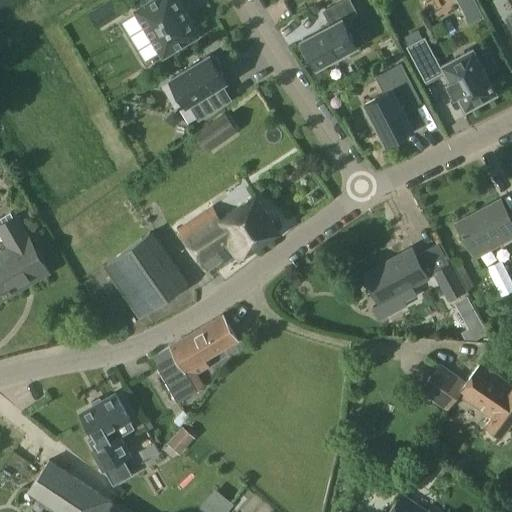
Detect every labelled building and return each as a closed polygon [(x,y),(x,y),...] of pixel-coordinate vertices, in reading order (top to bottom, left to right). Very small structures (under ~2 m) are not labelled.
[(123,13),(115,0),(108,0),(88,13),(98,29),(123,13)] [(177,0),(149,0),(134,9),(163,57),(199,35),(177,0)] [(349,0),(342,0),(325,9),(333,23),(302,40),(304,43),(300,45),(307,58),(311,56),(316,66),(329,59),(331,63),(345,56),(343,52),(356,45),(343,20),(356,12),(349,0)] [(457,0),(470,24),(484,16),(475,0),(457,0)] [(424,36),(406,46),(425,81),(444,71),(446,70),(451,80),(449,81),(455,93),(458,92),(466,107),(474,103),(476,105),(488,99),(487,96),(495,91),(491,84),(494,83),(492,79),(489,81),(486,73),(497,67),(489,52),(477,58),(472,48),(443,64),(440,66),(424,36)] [(212,56),(210,54),(170,79),(186,104),(189,102),(199,118),(230,99),(221,83),(226,80),(219,69),(223,67),(215,54),(212,56)] [(401,63),(376,76),(385,93),(365,104),(385,143),(389,141),(390,144),(411,133),(410,130),(414,128),(404,110),(421,101),(401,63)] [(224,117),(196,142),(206,154),(234,128),(224,117)] [(178,229),(206,270),(221,260),(223,262),(235,253),(238,258),(279,230),(255,195),(232,211),(224,199),(178,229)] [(456,224),(472,254),(511,232),(511,211),(508,214),(500,200),(456,224)] [(0,253),(0,294),(27,279),(29,282),(47,272),(15,217),(13,218),(10,213),(0,218),(0,239),(4,238),(9,248),(0,253)] [(102,266),(139,319),(190,283),(153,230),(102,266)] [(370,307),(378,321),(406,306),(400,293),(427,278),(411,249),(388,261),(389,262),(364,276),(378,302),(370,307)] [(433,275),(447,300),(467,290),(452,263),(433,275)] [(467,295),(454,302),(468,328),(461,332),(464,339),(476,339),(488,333),(467,295)] [(169,381),(180,400),(204,386),(193,366),(206,359),(222,349),(236,340),(222,315),(154,355),(169,381)] [(484,426),(499,438),(511,420),(511,385),(480,362),(465,383),(439,362),(419,390),(447,410),(458,394),(491,418),(484,426)] [(92,451),(106,476),(125,465),(111,440),(110,441),(105,432),(128,419),(115,395),(79,415),(93,439),(94,439),(99,447),(92,451)] [(183,408),(174,419),(181,426),(190,414),(183,408)] [(179,455),(194,439),(182,427),(166,444),(179,455)] [(404,476),(422,488),(439,462),(421,450),(404,476)] [(55,511),(105,511),(112,503),(48,460),(27,492),(56,511),(55,511)] [(197,506),(205,511),(223,511),(231,501),(211,487),(197,506)] [(426,511),(400,494),(387,511),(426,511)]
